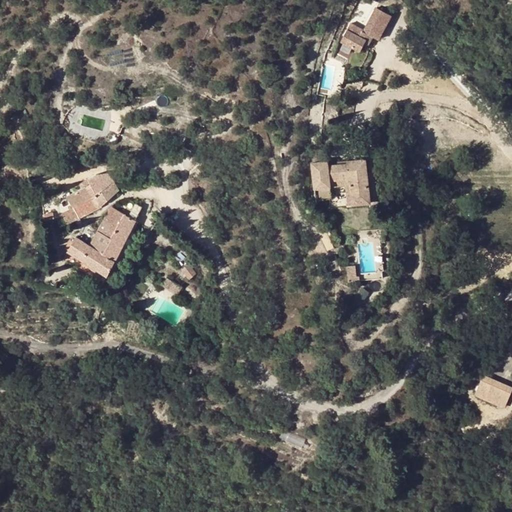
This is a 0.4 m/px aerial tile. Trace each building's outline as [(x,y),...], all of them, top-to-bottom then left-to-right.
[(347,0),(347,3),(365,10),(367,0),(347,0)] [(379,40),(391,14),(375,6),(364,28),(350,22),(338,48),(347,52),(349,48),(357,52),(365,34),(379,40)] [(304,149),(312,182),(329,179),(326,168),(345,163),(351,187),(371,181),(360,139),(341,144),(342,148),(322,153),(320,145),(304,149)] [(93,177),(97,183),(102,190),(111,184),(105,177),(101,172),(93,177)] [(76,195),(89,215),(110,204),(102,190),(97,183),(76,195)] [(70,207),(68,203),(60,192),(53,194),(59,216),(67,214),(69,209),(70,207)] [(70,255),(102,277),(141,215),(120,201),(90,245),(82,239),(70,255)] [(157,235),(151,231),(145,241),(150,244),(157,235)] [(172,271),(178,282),(186,278),(180,267),(172,271)] [(155,280),(169,293),(174,288),(161,274),(155,280)] [(511,385),(482,374),(474,396),(503,407),(511,385)]
